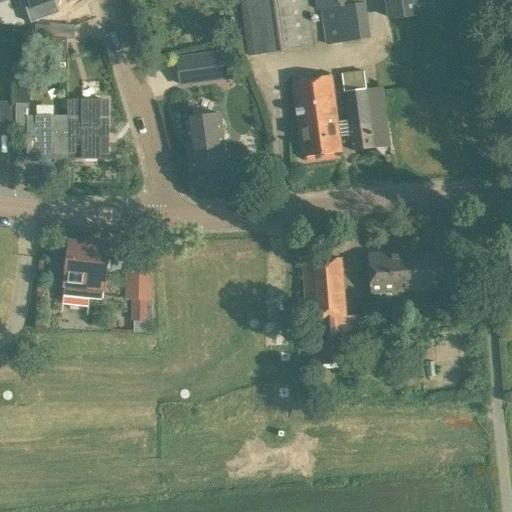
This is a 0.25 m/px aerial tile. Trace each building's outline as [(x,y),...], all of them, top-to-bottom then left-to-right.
[(26,0),(33,20),(57,12),(53,0),(26,0)] [(305,0),(240,0),(249,56),(312,47),(305,0)] [(321,9),(327,47),(368,41),(362,3),(361,0),(316,0),(317,9),(321,9)] [(432,0),(386,0),(388,18),(434,13),(432,0)] [(233,20),(222,23),(226,37),(237,34),(233,20)] [(48,36),(72,37),(73,25),(49,24),(48,36)] [(222,52),(176,59),(179,84),(225,78),(222,52)] [(341,74),(347,120),(337,122),(331,76),(291,81),(301,157),(341,152),(339,136),(350,135),(352,151),(389,146),(381,87),(365,89),(363,72),(341,74)] [(67,157),(67,117),(27,117),(27,102),(31,102),(31,84),(16,84),(16,102),(15,102),(15,126),(27,126),(27,158),(67,157)] [(0,126),(10,127),(10,101),(0,101),(0,126)] [(97,117),(67,117),(67,157),(107,157),(107,105),(96,105),(97,117)] [(184,118),(191,171),(226,167),(218,113),(184,118)] [(67,260),(63,295),(101,300),(105,264),(106,264),(108,243),(87,241),(87,245),(68,243),(66,259),(67,260)] [(511,247),(499,248),(501,274),(511,272),(511,247)] [(367,254),(370,294),(444,288),(442,269),(441,252),(414,254),(413,251),(367,254)] [(339,255),(302,258),(308,362),(344,360),(342,313),(343,313),(339,255)] [(126,271),(126,299),(130,300),(130,321),(146,321),(146,300),(150,300),(150,272),(126,271)]
